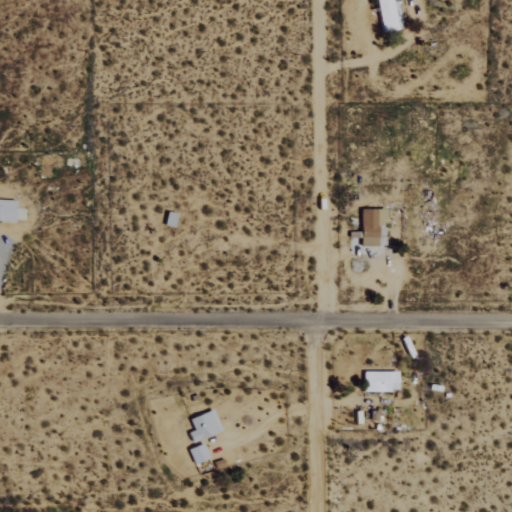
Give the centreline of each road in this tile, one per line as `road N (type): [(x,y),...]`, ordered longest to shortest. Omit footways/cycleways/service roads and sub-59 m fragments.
road 1 (residential): [(511,323),(0,321)]
road 2 (track): [(319,320),(321,0)]
road 3 (residential): [(313,511),(313,357)]
